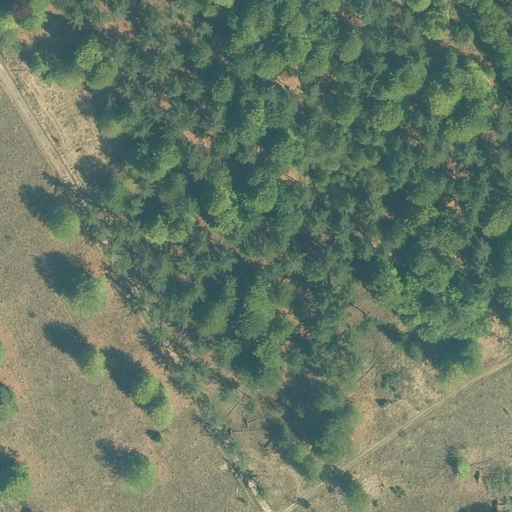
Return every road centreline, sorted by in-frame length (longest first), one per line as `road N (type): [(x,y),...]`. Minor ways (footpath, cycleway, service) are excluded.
road 1 (track): [(0,70),(269,511)]
road 2 (track): [(284,511),(511,356)]
